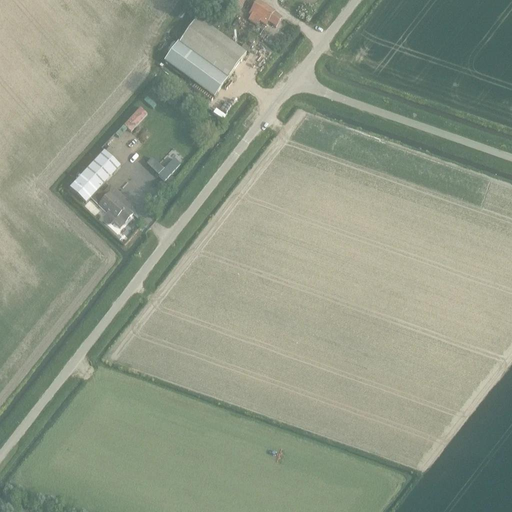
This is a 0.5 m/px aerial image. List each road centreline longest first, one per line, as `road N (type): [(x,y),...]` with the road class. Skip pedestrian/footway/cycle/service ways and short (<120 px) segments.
road 1 (unclassified): [(0,456),(296,80)]
road 2 (unclassified): [(511,159),(296,80)]
